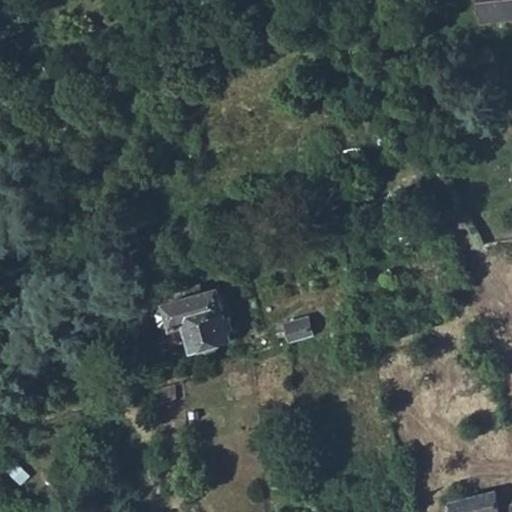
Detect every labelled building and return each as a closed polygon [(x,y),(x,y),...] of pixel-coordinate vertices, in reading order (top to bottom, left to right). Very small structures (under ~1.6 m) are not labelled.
[(511,0),(481,0),(484,21),(511,17),(511,0)] [(328,222),(325,213),(314,216),(317,226),(328,222)] [(172,228),(178,253),(209,245),(202,220),(172,228)] [(193,296),(168,303),(169,306),(175,326),(176,328),(188,325),(196,350),(235,339),(228,314),(229,314),(222,287),(205,292),(203,285),(190,289),(193,296)] [(160,313),(163,325),(169,328),(175,326),(169,306),(163,308),(160,313)] [(310,317),(288,323),(293,341),(315,335),(310,317)] [(178,383),(157,388),(158,402),(178,397),(178,383)] [(454,501),(456,511),(508,511),(511,511),(511,495),(500,498),(498,491),(454,501)]
